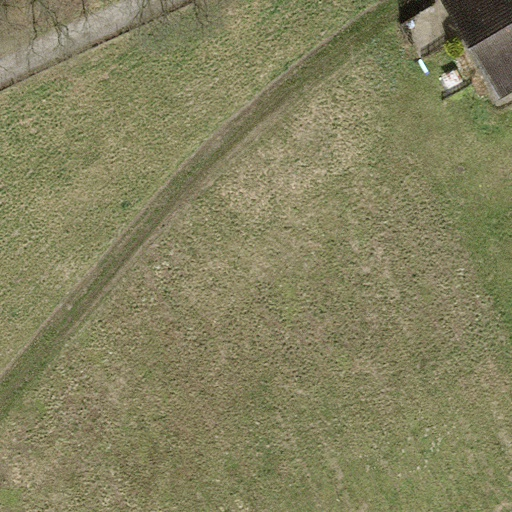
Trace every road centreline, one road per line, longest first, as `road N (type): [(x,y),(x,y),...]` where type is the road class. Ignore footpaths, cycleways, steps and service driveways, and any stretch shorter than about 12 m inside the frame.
road 1 (track): [(393,0),(190,162),(0,399)]
road 2 (track): [(0,69),(152,0)]
